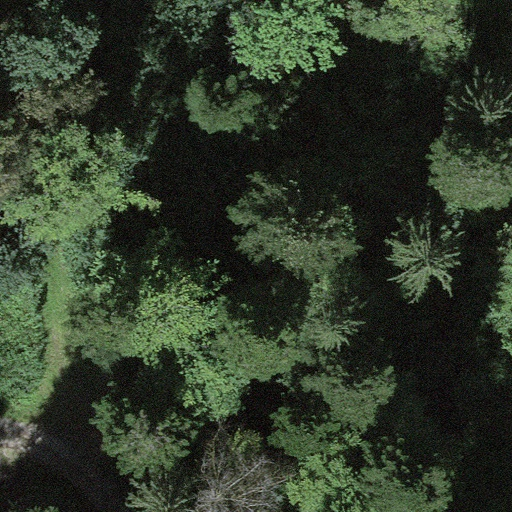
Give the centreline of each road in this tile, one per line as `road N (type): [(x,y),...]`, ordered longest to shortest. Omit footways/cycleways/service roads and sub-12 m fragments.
road 1 (track): [(0,511),(47,435),(61,327),(7,0)]
road 2 (track): [(125,511),(110,475),(47,435),(0,423)]
